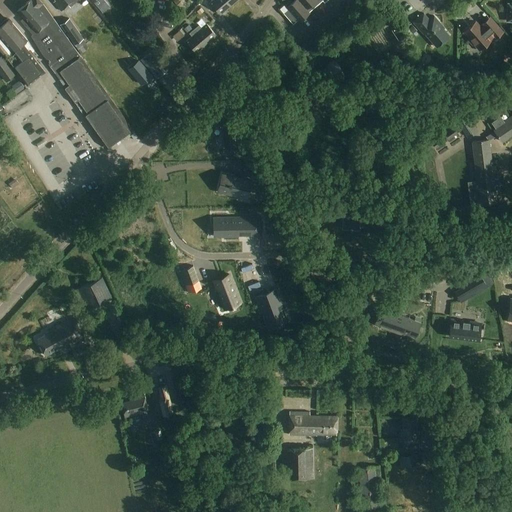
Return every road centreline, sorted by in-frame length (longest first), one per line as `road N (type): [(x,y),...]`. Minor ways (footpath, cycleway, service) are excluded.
road 1 (unclassified): [(349,374),(173,362),(0,399)]
road 2 (residential): [(139,155),(187,250),(273,256),(309,277),(324,271)]
road 3 (residential): [(324,271),(232,50)]
road 4 (residential): [(0,312),(139,155)]
road 5 (residential): [(324,271),(373,257),(430,288),(511,260)]
road 6 (unclassified): [(511,387),(349,374)]
